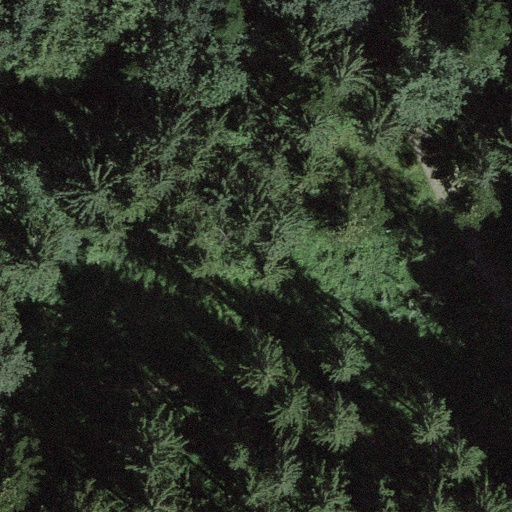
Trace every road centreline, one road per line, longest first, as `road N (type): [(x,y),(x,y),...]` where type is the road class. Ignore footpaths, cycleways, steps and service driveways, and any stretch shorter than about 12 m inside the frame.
road 1 (track): [(511,441),(386,425),(278,395),(0,381)]
road 2 (track): [(357,0),(511,317)]
